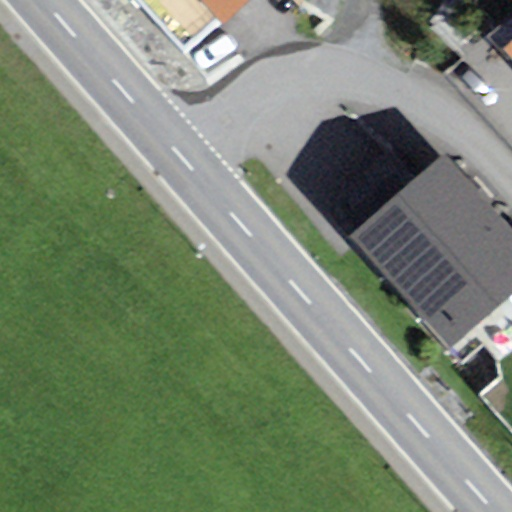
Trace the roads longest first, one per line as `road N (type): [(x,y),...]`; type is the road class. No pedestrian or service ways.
road 1 (tertiary): [(500,511),(183,149)]
road 2 (residential): [(183,149),(267,82),(319,67),(405,92),(511,183)]
road 3 (tertiary): [(183,149),(50,0)]
